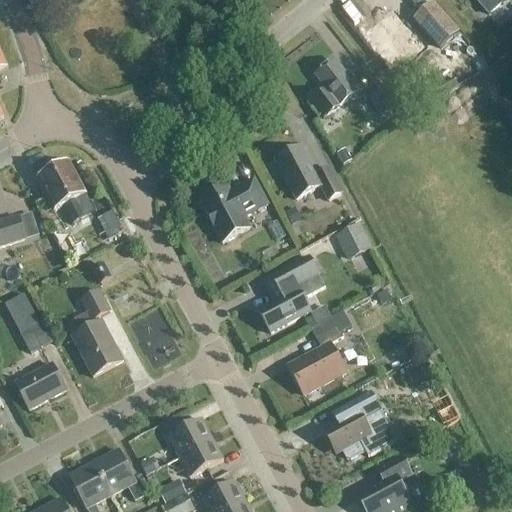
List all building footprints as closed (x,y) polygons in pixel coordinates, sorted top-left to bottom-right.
[(439,50),(459,33),(432,4),(413,21),(439,50)] [(393,14),(369,35),(399,69),(423,48),(393,14)] [(504,50),(494,35),(490,28),(463,45),(477,68),(504,50)] [(334,64),(317,78),(312,81),(323,94),(310,105),(325,122),(362,92),(349,75),(345,78),(334,64)] [(379,90),(367,99),(382,117),(393,109),(379,90)] [(316,178),(301,150),(276,163),(296,202),(321,189),(328,203),(342,196),(334,181),(328,171),(316,178)] [(345,150),(336,155),(343,168),(352,163),(345,150)] [(72,227),(88,218),(78,201),(86,196),(68,164),(37,180),(54,213),(63,209),(72,227)] [(227,189),(200,204),(222,246),(250,231),(244,220),(267,207),(254,182),(230,194),(227,189)] [(21,219),(37,217),(35,205),(20,207),(21,219)] [(291,227),(301,222),(294,210),(285,215),(291,227)] [(0,249),(26,242),(18,217),(0,222),(0,249)] [(104,235),(108,243),(113,240),(123,234),(119,227),(109,232),(104,235)] [(354,258),(369,250),(366,244),(341,256),(344,263),(354,258)] [(125,255),(110,268),(119,278),(134,265),(125,255)] [(31,256),(12,264),(17,275),(36,266),(31,256)] [(260,285),(271,306),(258,313),(270,336),(310,315),(303,302),(325,290),(309,260),(260,285)] [(101,287),(111,282),(102,267),(93,271),(101,287)] [(17,275),(20,285),(42,278),(38,268),(17,275)] [(95,322),(110,314),(99,293),(81,303),(88,316),(75,323),(81,335),(72,339),(93,380),(123,364),(102,324),(97,326),(95,322)] [(146,321),(168,365),(193,353),(171,309),(146,321)] [(337,329),(341,335),(352,329),(343,313),(310,331),(315,341),(337,329)] [(53,344),(43,325),(21,337),(31,355),(53,344)] [(337,329),(315,341),(321,351),(288,369),(304,398),(345,375),(330,347),(343,340),(341,335),(337,329)] [(66,393),(52,367),(15,386),(29,413),(66,393)] [(397,444),(371,396),(332,416),(338,427),(324,434),(336,457),(342,453),(347,464),(365,454),(368,459),(397,444)] [(165,434),(178,426),(174,419),(160,426),(165,434)] [(179,460),(212,442),(201,421),(168,439),(179,460)] [(223,463),(212,442),(179,460),(190,481),(223,463)] [(486,451),(473,460),(493,490),(507,481),(486,451)] [(93,465),(111,498),(127,490),(135,504),(143,500),(136,487),(118,452),(93,465)] [(383,483),(357,497),(365,511),(406,511),(411,510),(397,484),(410,477),(400,459),(377,472),(383,483)] [(139,467),(145,478),(158,471),(152,460),(139,467)] [(111,498),(93,465),(69,478),(86,511),(97,511),(95,507),(111,498)] [(180,480),(159,491),(166,505),(187,494),(180,480)] [(221,480),(206,488),(210,496),(225,489),(221,480)] [(206,511),(232,511),(246,505),(235,484),(201,502),(206,511)] [(192,511),(184,498),(161,511),(192,511)] [(66,511),(61,501),(39,511),(66,511)]
